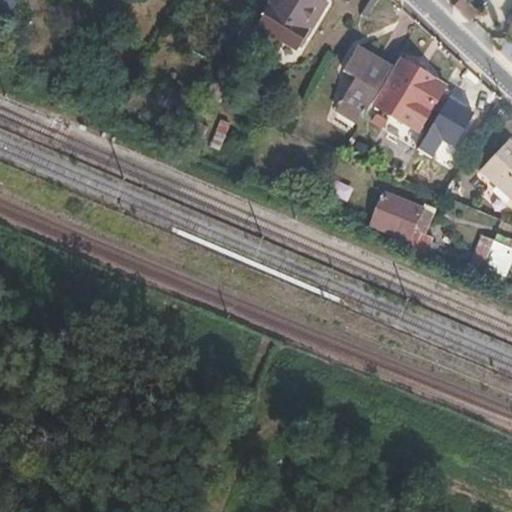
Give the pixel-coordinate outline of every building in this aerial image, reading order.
[(296,50),(323,6),(313,0),(271,0),(256,27),(296,50)] [(364,115),(394,63),(359,42),(345,65),(357,72),(341,101),(364,115)] [(511,53),(506,48),(502,53),(511,61),(511,53)] [(444,86),(400,61),(375,105),(419,131),(444,86)] [(511,137),(511,138),(483,168),(511,193),(511,137)] [(363,162),(369,148),(357,142),(350,157),(363,162)] [(443,195),(459,166),(429,152),(413,181),(443,195)] [(411,241),(423,211),(386,195),(374,225),(411,241)] [(468,266),(503,281),(511,260),(511,247),(481,234),(468,266)]
